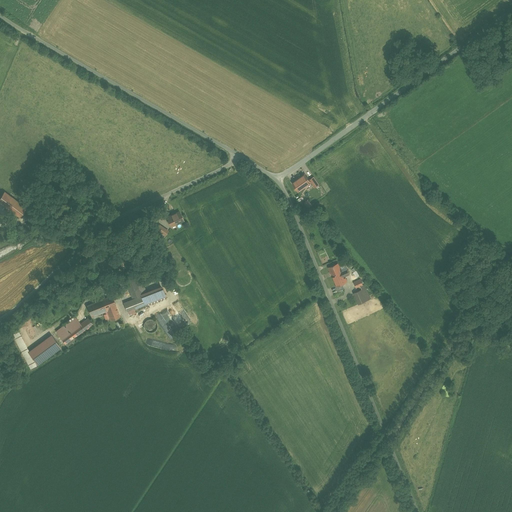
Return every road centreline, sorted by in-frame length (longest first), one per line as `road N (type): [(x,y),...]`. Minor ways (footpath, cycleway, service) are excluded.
road 1 (unclassified): [(276,181),(418,511)]
road 2 (unclassified): [(237,155),(79,244),(0,318)]
road 3 (unclassified): [(511,14),(276,181)]
road 4 (unclassified): [(237,155),(0,17)]
road 5 (unknown): [(379,417),(441,325),(511,341)]
road 6 (unknown): [(79,244),(107,280),(139,208)]
